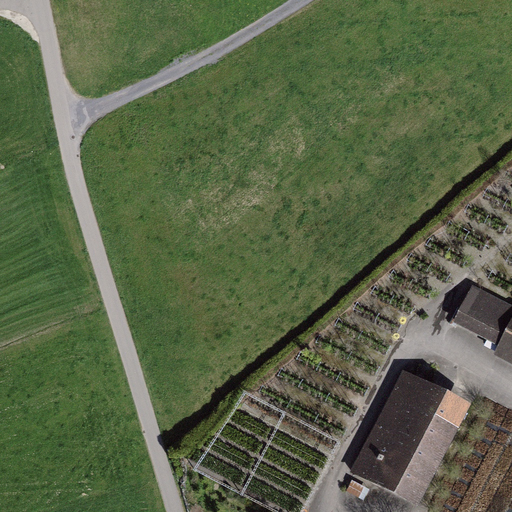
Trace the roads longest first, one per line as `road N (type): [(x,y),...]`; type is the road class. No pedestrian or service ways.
road 1 (residential): [(40,0),(78,186),(176,511)]
road 2 (track): [(511,401),(418,351),(397,359),(349,463),(342,511)]
road 3 (track): [(63,122),(211,55),(303,0)]
